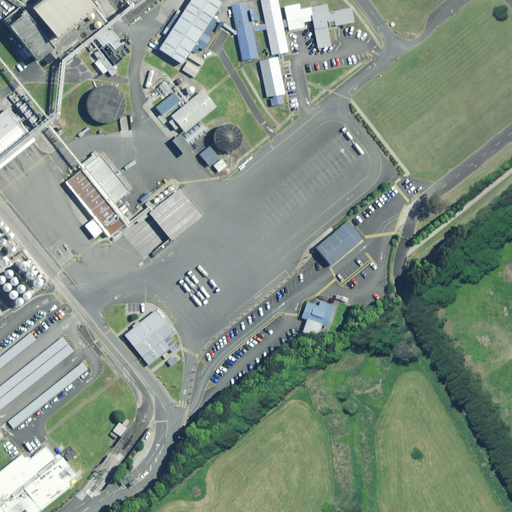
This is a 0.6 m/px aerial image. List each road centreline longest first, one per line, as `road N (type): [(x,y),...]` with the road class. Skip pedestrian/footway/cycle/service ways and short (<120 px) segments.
road 1 (unclassified): [(511,482),(407,301),(398,275),(405,238)]
road 2 (unclassified): [(85,507),(129,483),(159,454),(169,413),(88,312)]
